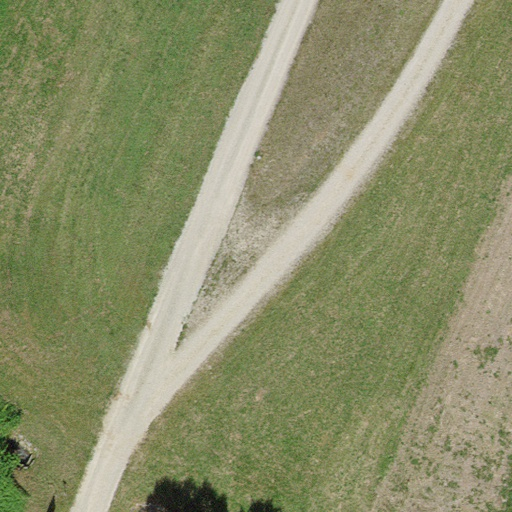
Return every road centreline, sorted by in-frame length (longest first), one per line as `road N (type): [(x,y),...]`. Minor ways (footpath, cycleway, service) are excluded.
road 1 (track): [(89,511),(297,0)]
road 2 (track): [(139,384),(205,347),(407,109),(464,0)]
